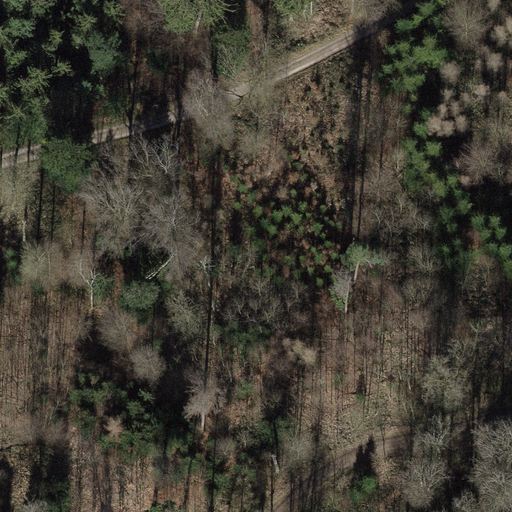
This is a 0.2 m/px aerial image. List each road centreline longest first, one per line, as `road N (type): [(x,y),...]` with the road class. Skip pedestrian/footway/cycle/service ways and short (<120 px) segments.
road 1 (track): [(404,0),(223,99),(0,161)]
road 2 (track): [(511,408),(379,446),(308,483),(277,511)]
